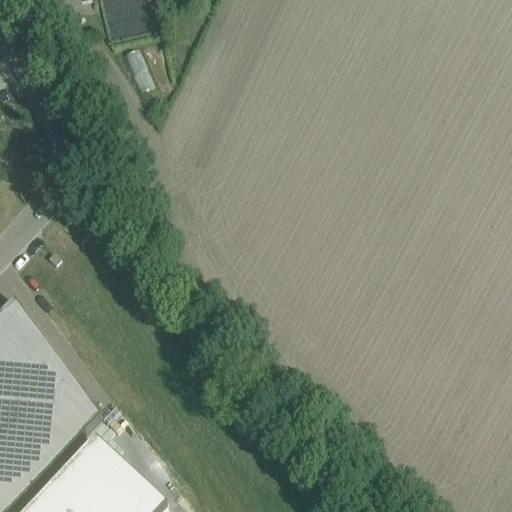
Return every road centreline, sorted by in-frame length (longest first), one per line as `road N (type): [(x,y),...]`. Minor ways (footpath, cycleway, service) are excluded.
road 1 (unclassified): [(367,511),(201,336),(82,164)]
road 2 (unclassified): [(82,164),(0,21)]
